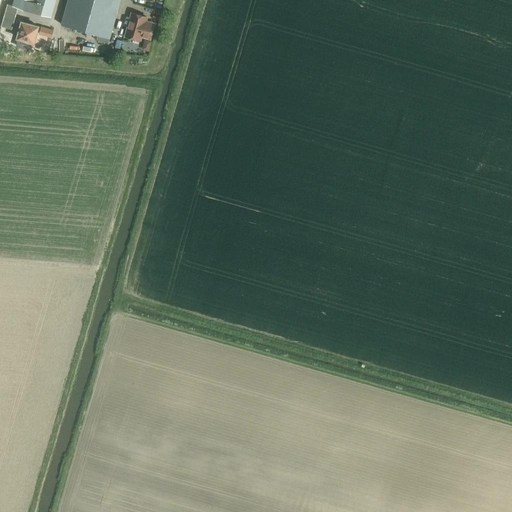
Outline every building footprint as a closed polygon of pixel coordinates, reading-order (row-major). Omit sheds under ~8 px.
[(32,11),(34,0),(14,0),(13,6),(18,7),(32,11)] [(34,0),(32,11),(51,16),(56,0),(34,0)] [(68,0),(62,25),(110,38),(120,0),(68,0)] [(8,4),(1,26),(12,29),(18,8),(18,7),(13,6),(12,5),(8,4)] [(133,13),(126,36),(140,40),(141,36),(151,38),(155,23),(146,20),(147,17),(133,13)] [(35,44),(40,26),(21,21),(16,39),(35,44)] [(52,37),(53,31),(42,27),(40,34),(52,37)]
